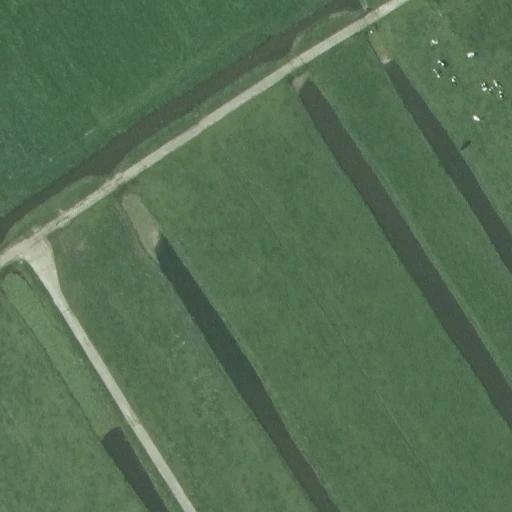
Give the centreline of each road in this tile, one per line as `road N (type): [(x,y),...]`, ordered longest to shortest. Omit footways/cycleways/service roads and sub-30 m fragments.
road 1 (track): [(405,0),(0,264)]
road 2 (track): [(189,511),(20,250)]
